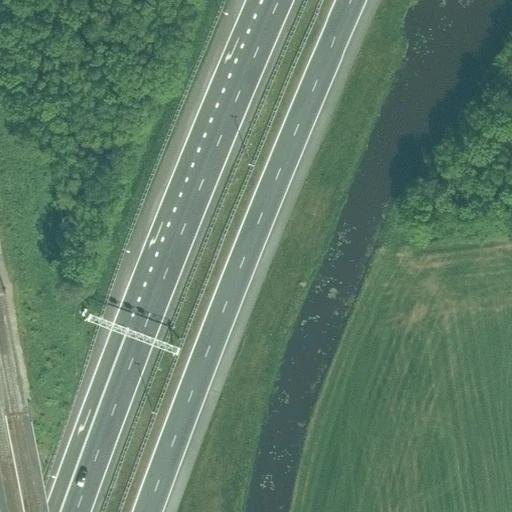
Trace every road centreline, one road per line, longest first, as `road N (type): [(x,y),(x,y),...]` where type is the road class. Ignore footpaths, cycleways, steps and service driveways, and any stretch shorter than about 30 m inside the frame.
road 1 (motorway): [(150,511),(354,0)]
road 2 (motorway): [(277,0),(74,511)]
